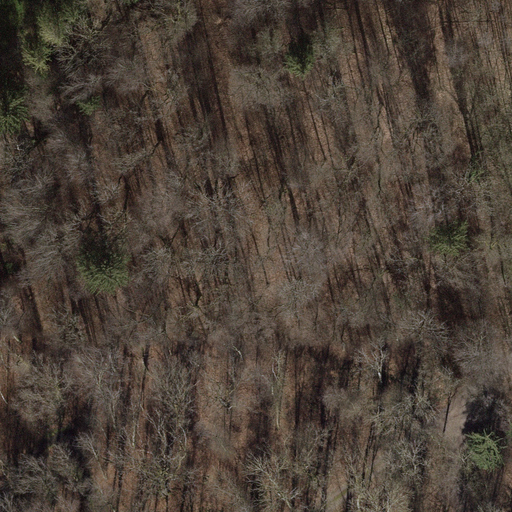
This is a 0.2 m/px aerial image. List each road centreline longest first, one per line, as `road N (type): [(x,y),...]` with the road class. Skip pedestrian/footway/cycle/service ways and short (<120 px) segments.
road 1 (track): [(321,511),(459,399)]
road 2 (track): [(464,511),(459,399),(511,360)]
